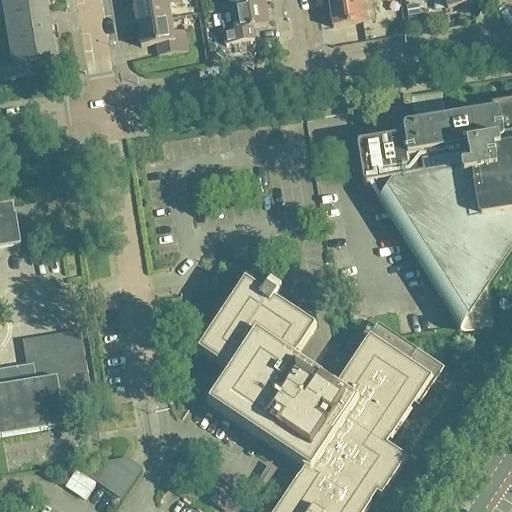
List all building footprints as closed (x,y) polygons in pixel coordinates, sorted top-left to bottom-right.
[(48,13),(45,0),(1,0),(5,20),(48,13)] [(170,20),(168,6),(180,4),(179,0),(144,0),(133,2),(137,26),(170,20)] [(264,4),(263,0),(229,0),(231,9),(264,4)] [(372,0),(358,0),(329,5),(333,29),(364,24),(364,22),(376,21),(373,4),(372,0)] [(479,5),(478,0),(446,0),(448,10),(479,5)] [(268,27),(264,4),(231,9),(233,23),(222,25),(225,46),(254,42),(252,30),(268,27)] [(416,5),(408,6),(409,16),(418,15),(416,5)] [(55,61),(51,36),(48,13),(5,20),(13,66),(0,68),(0,81),(36,76),(34,64),(55,61)] [(188,53),(184,31),(173,33),(170,20),(137,26),(141,48),(157,45),(159,57),(188,53)] [(411,95),(411,97),(411,96),(410,96),(409,95),(408,95),(403,96),(402,97),(402,98),(403,104),(404,105),(404,106),(406,106),(410,105),(411,105),(411,104),(412,103),(414,117),(444,113),(441,91),(411,95)] [(511,102),(491,106),(491,108),(492,107),(493,114),(407,128),(406,124),(392,126),(391,122),(377,125),(380,142),(360,145),(358,146),(358,147),(357,148),(357,149),(357,150),(362,183),(363,184),(363,185),(364,186),(365,187),(366,187),(367,187),(410,180),(386,216),(455,327),(511,242),(508,219),(511,218),(511,102)] [(0,250),(15,248),(20,247),(15,217),(14,217),(12,208),(14,208),(13,206),(0,208),(0,437),(64,427),(57,379),(36,382),(33,366),(22,368),(0,371),(0,250)] [(384,446),(414,402),(418,405),(442,369),(378,327),(337,388),(334,386),(332,389),(291,361),(312,329),(273,303),(281,291),(270,283),(262,296),(245,284),(199,352),(231,373),(210,405),(264,441),(306,468),(277,511),(363,511),(376,493),(380,496),(404,460),(384,446)] [(128,460),(75,468),(123,500),(143,470),(128,460)] [(75,471),(65,487),(85,500),(95,484),(75,471)]
